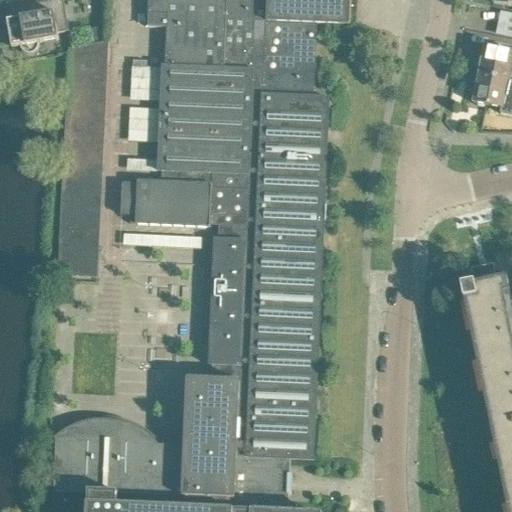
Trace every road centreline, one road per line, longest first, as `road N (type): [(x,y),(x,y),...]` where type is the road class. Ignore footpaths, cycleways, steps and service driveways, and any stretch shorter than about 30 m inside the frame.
road 1 (residential): [(393,511),(410,195)]
road 2 (residential): [(410,195),(439,0)]
